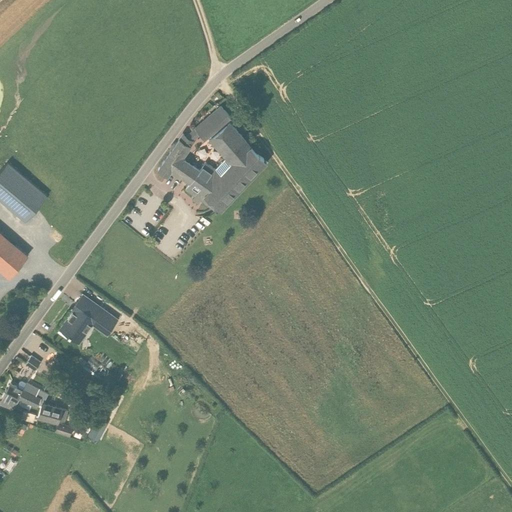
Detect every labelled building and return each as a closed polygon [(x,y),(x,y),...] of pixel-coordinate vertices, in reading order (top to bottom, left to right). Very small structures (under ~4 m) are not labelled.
[(204,139),(227,119),(230,116),(221,105),(195,128),(204,139)] [(268,163),(250,146),(229,121),(208,138),(225,158),(215,169),(205,162),(199,170),(180,157),(192,140),(182,133),(158,169),(167,175),(172,169),(190,182),(186,189),(194,195),(192,199),(198,203),(201,200),(215,210),(217,208),(221,212),(268,163)] [(0,199),(27,222),(48,197),(9,163),(0,173),(0,199)] [(0,268),(11,278),(28,256),(0,231),(0,268)] [(118,319),(82,293),(75,303),(78,305),(75,310),(73,309),(59,328),(78,342),(92,324),(107,334),(118,319)] [(35,370),(41,362),(31,355),(25,363),(35,370)] [(198,381),(192,375),(189,378),(194,384),(198,381)] [(15,402),(23,389),(26,382),(22,380),(19,381),(17,386),(10,383),(0,403),(0,404),(13,409),(15,403),(15,402)] [(43,403),(48,393),(27,382),(23,389),(15,403),(29,410),(32,405),(40,408),(38,416),(63,423),(67,410),(43,403)] [(67,404),(69,399),(60,396),(58,401),(67,404)] [(82,427),(88,431),(95,418),(89,415),(82,427)] [(98,441),(107,423),(97,417),(87,435),(98,441)] [(59,423),(56,431),(70,436),(75,420),(70,418),(67,426),(59,423)] [(5,429),(22,436),(26,426),(17,422),(15,425),(8,422),(5,429)]
